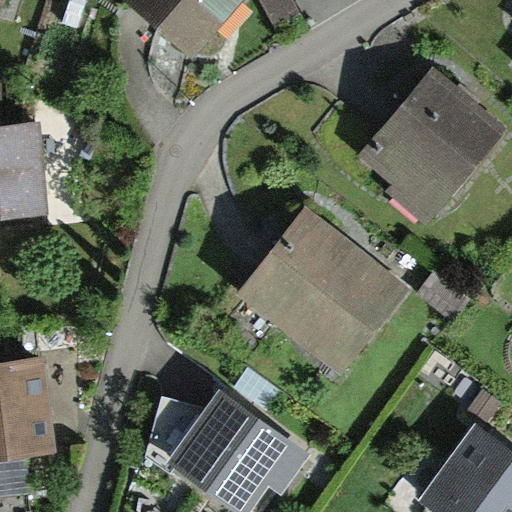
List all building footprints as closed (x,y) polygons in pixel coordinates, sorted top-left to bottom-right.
[(243,0),(124,0),(191,59),(232,12),(243,0)] [(261,0),(277,27),(302,15),(295,0),(261,0)] [(0,65),(0,125),(9,125),(4,65),(0,65)] [(436,66),(356,157),(429,220),(509,129),(469,94),(436,66)] [(0,125),(0,218),(48,214),(39,122),(9,125),(0,125)] [(342,377),(412,288),(354,243),(307,206),(237,295),(342,377)] [(0,460),(57,454),(52,411),(46,357),(0,362),(0,460)] [(287,395),(249,367),(234,387),(272,415),(287,395)] [(483,388),(466,411),(485,425),(502,402),(483,388)] [(310,454),(219,390),(206,408),(166,465),(173,470),(233,511),(251,511),(270,487),(281,495),(310,454)] [(166,465),(206,408),(162,397),(146,455),(170,474),(173,470),(166,465)] [(511,511),(511,450),(476,424),(418,501),(432,511),(511,511)]
